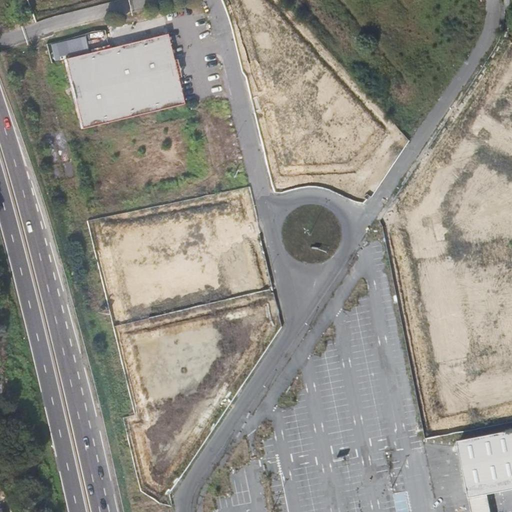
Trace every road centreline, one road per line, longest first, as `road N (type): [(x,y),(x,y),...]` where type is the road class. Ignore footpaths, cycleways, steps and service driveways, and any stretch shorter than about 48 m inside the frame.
road 1 (trunk): [(0,193),(77,511)]
road 2 (trunk): [(61,342),(0,115)]
road 3 (unknown): [(289,203),(267,196),(259,179),(213,0)]
road 4 (trunk): [(105,511),(61,342)]
road 5 (trunk): [(99,511),(61,342)]
road 6 (unknown): [(364,444),(341,340),(330,316),(309,304)]
road 7 (unknown): [(150,0),(0,43)]
road 8 (unknown): [(324,453),(290,332)]
